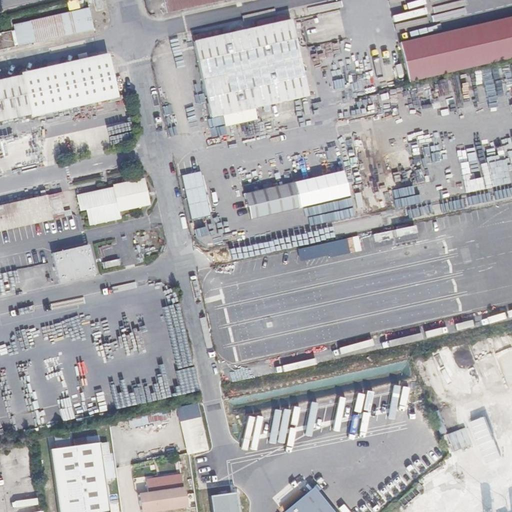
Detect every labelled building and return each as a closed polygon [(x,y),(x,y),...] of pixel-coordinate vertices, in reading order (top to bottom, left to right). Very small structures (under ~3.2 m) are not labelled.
[(163,0),(166,13),(201,5),(222,0),(163,0)] [(90,16),(88,8),(13,25),(17,46),(93,29),(90,16)] [(410,84),(511,60),(511,19),(402,45),(410,84)] [(291,20),(215,37),(193,42),(210,118),(253,108),(307,97),(291,20)] [(10,31),(0,33),(0,49),(14,47),(10,31)] [(183,52),(192,51),(190,33),(180,34),(183,52)] [(173,54),(155,55),(159,96),(177,95),(173,54)] [(102,58),(0,80),(0,121),(111,97),(102,58)] [(0,171),(40,163),(34,135),(0,142),(0,171)] [(143,178),(129,182),(135,208),(149,205),(143,178)] [(135,208),(129,182),(112,185),(113,189),(118,212),(135,208)] [(252,219),(302,208),(296,183),(247,195),(252,219)] [(118,212),(113,189),(77,197),(79,209),(85,208),(88,225),(120,219),(118,212)] [(0,230),(52,219),(47,196),(0,206),(0,230)] [(141,234),(146,256),(160,252),(155,230),(141,234)] [(143,256),(146,256),(141,234),(137,234),(143,256)] [(299,263),(350,251),(347,238),(297,250),(299,263)] [(58,283),(95,275),(89,244),(52,253),(58,283)] [(111,247),(101,249),(105,269),(115,267),(111,247)] [(205,430),(202,416),(181,421),(188,450),(208,445),(205,430)] [(472,423),(485,456),(499,451),(485,417),(472,423)] [(453,452),(471,445),(465,428),(446,435),(453,452)] [(51,448),(58,511),(109,511),(111,511),(106,476),(102,441),(90,443),(89,436),(77,437),(78,444),(75,445),(73,433),(58,435),(60,447),(51,448)] [(101,434),(89,436),(90,443),(102,441),(101,434)] [(110,440),(102,441),(106,476),(116,475),(113,453),(111,454),(110,440)] [(195,471),(215,471),(215,457),(195,458),(195,471)] [(197,476),(198,491),(226,490),(226,475),(197,476)] [(182,477),(149,482),(150,494),(140,496),(142,511),(148,511),(187,506),(182,477)] [(331,511),(312,490),(285,511),(331,511)] [(210,497),(212,511),(237,511),(234,493),(210,497)]
